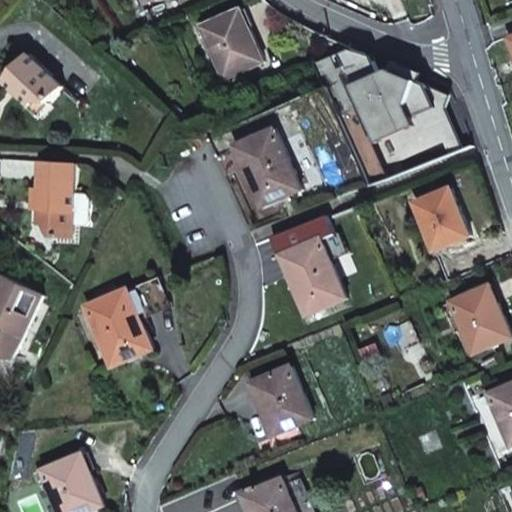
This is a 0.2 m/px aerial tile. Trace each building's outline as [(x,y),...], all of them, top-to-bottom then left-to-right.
[(247,27),(240,10),(201,27),(223,78),(264,62),(249,26),(247,27)] [(378,55),(361,51),(341,57),(361,109),(345,115),(373,185),(465,150),(449,108),(454,97),(430,83),(434,74),(403,62),(399,71),(385,74),(378,55)] [(4,83),(25,106),(54,106),(66,93),(29,57),(4,83)] [(54,106),(25,106),(40,121),(54,106)] [(305,188),(280,129),(241,145),(252,174),(250,175),(263,206),(305,188)] [(72,243),(76,169),(37,166),(35,227),(40,228),(45,240),(72,243)] [(446,247),(474,236),(455,188),(416,203),(428,233),(439,229),(446,247)] [(439,229),(428,233),(435,251),(446,247),(439,229)] [(350,298),(325,237),(284,255),(296,283),(295,284),(308,315),(350,298)] [(0,356),(15,358),(45,294),(1,274),(0,275),(0,356)] [(497,303),(490,286),(450,302),(472,354),(511,338),(511,333),(499,302),(497,303)] [(139,315),(129,290),(89,307),(114,366),(155,349),(141,314),(139,315)] [(316,418),(294,366),(254,381),(262,399),(261,400),(275,434),(316,418)] [(511,385),(490,395),(511,446),(511,385)] [(91,472),(84,454),(44,471),(61,511),(91,511),(107,506),(92,471),(91,472)] [(300,511),(286,478),(246,495),(253,511),(300,511)]
